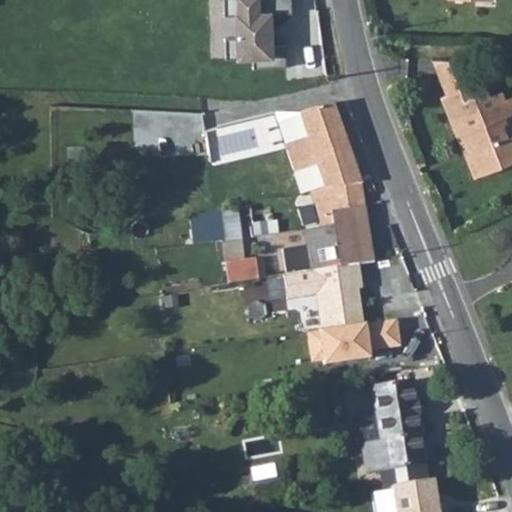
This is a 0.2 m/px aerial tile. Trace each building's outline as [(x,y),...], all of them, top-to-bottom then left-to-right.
[(291,0),(223,0),(224,15),(236,15),(237,37),(225,37),(226,59),(253,58),(253,69),(287,67),(286,44),(271,45),(271,30),(270,30),(269,14),(292,13),(291,0)] [(461,57),(433,56),(446,92),(459,87),(463,97),(488,87),(482,71),(467,71),(461,57)] [(467,155),(474,175),(509,162),(511,154),(511,136),(511,133),(506,135),(502,124),(507,122),(504,114),(511,110),(511,92),(505,95),(502,87),(490,92),(488,87),(463,97),(459,87),(446,92),(440,94),(460,146),(468,143),(472,153),(467,155)] [(334,103),(300,113),(310,141),(325,187),(327,187),(332,225),(302,232),(309,273),(359,267),(375,265),(362,184),(352,154),(334,103)] [(230,256),(229,279),(259,280),(260,257),(230,256)] [(359,267),(309,273),(282,278),(288,312),(317,309),(322,369),(370,362),(369,353),(399,349),(397,322),(365,323),(360,291),(363,292),(359,267)] [(412,381),(373,387),(377,408),(359,412),(369,474),(424,463),(422,448),(421,434),(412,381)] [(394,511),(445,511),(444,507),(439,507),(435,479),(391,488),(394,511)]
